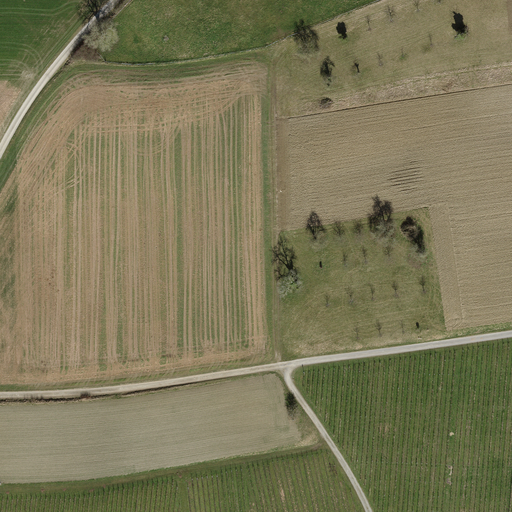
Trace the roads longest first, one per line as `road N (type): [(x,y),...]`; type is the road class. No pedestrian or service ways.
road 1 (track): [(391,0),(276,46),(270,73),(281,366),(372,511)]
road 2 (track): [(0,394),(80,392),(511,337)]
road 3 (track): [(0,489),(91,487),(327,441)]
road 4 (track): [(0,154),(22,110),(115,0)]
